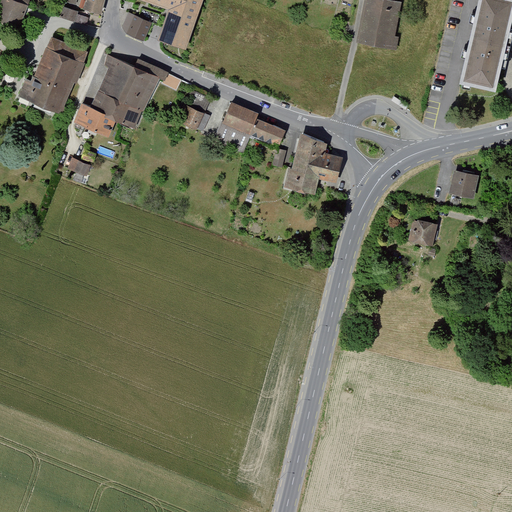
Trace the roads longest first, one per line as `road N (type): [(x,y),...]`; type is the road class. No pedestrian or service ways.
road 1 (tertiary): [(375,184),(349,243),(284,511)]
road 2 (unclassified): [(113,0),(116,41),(333,131)]
